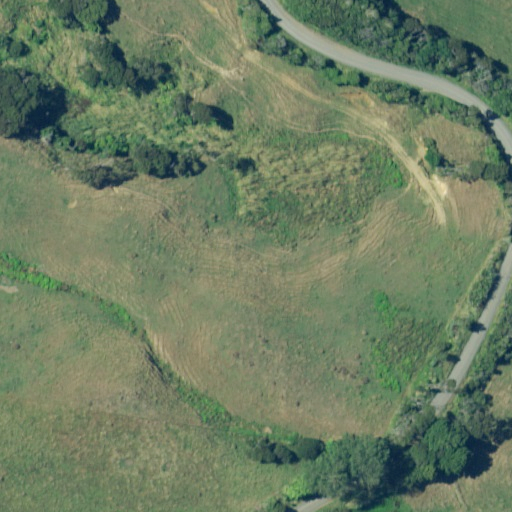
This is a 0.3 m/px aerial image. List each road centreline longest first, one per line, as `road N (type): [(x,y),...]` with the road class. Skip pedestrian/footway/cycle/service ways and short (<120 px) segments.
road 1 (unclassified): [(511,259),(432,419),(408,448),(309,511)]
road 2 (unclassified): [(266,0),(307,40),(463,98),(511,144)]
